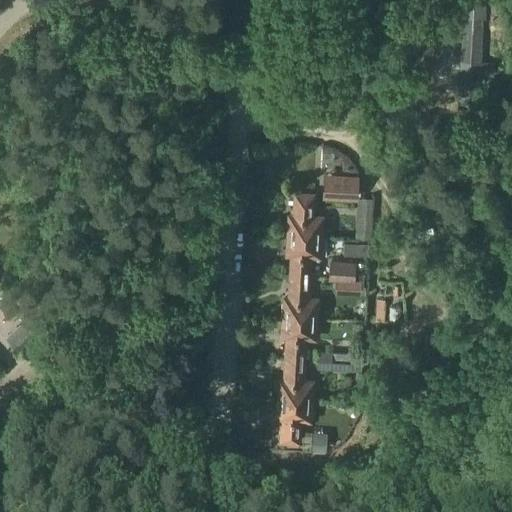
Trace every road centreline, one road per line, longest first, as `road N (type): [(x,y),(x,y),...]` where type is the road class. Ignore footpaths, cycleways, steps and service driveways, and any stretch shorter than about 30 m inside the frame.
road 1 (unclassified): [(218,511),(237,125)]
road 2 (unclassified): [(237,125),(233,88),(221,70),(132,0)]
road 3 (residential): [(348,142),(424,74),(448,17)]
road 4 (residential): [(393,274),(396,223),(348,142)]
